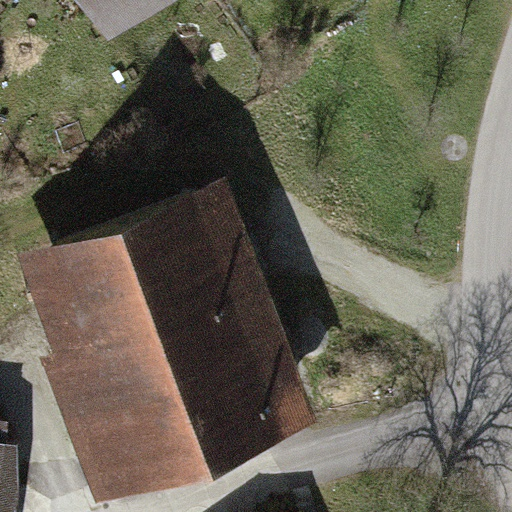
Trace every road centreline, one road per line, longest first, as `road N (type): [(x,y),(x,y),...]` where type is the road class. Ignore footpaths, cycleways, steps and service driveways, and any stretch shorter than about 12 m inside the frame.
road 1 (residential): [(511,420),(502,390),(504,182),(511,154)]
road 2 (unknown): [(502,390),(475,342),(432,300),(322,262)]
